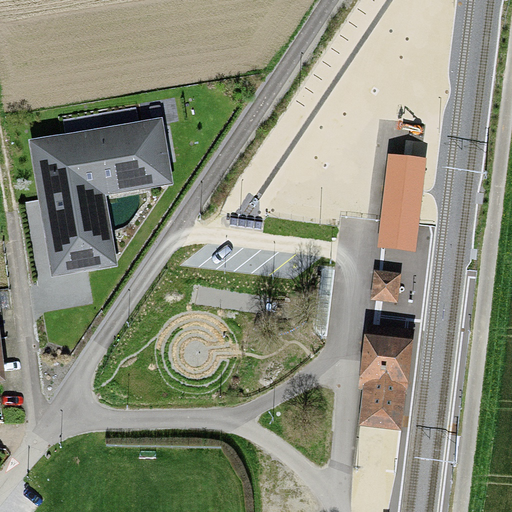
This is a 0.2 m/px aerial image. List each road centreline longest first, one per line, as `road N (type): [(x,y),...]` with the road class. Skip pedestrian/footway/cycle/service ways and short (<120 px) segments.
road 1 (track): [(330,0),(91,358),(60,418)]
road 2 (track): [(461,511),(511,110)]
road 3 (residential): [(7,200),(42,440)]
road 4 (unclassified): [(229,419),(60,418),(42,440)]
road 5 (unclassified): [(229,419),(305,469),(338,511)]
